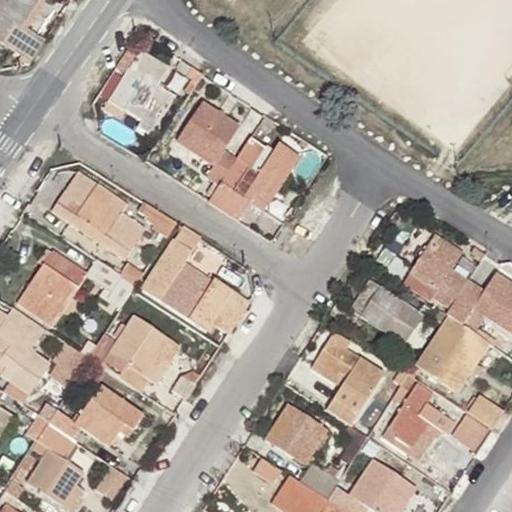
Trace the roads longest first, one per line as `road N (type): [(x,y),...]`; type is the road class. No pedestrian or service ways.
road 1 (residential): [(34,106),(307,286)]
road 2 (residential): [(386,165),(163,0)]
road 3 (residential): [(159,511),(307,286)]
road 4 (residential): [(511,241),(386,165)]
road 5 (residential): [(307,286),(386,165)]
road 6 (tertiary): [(111,0),(34,106)]
